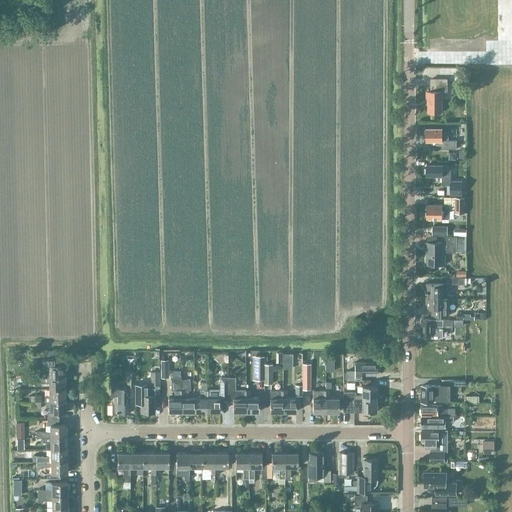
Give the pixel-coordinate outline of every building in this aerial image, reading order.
[(431,92),(427,92),(427,100),(428,100),(428,113),(442,112),(442,92),(448,92),(448,79),(431,79),(431,92)] [(442,128),(427,128),(427,141),(442,141),(442,149),(456,149),(456,141),(448,141),(448,134),(442,134),(442,128)] [(427,175),(442,175),(442,184),(450,184),(450,194),(462,194),(462,181),(451,181),(451,169),(448,169),(448,164),(427,164),(427,175)] [(426,218),(449,218),(449,208),(455,208),(455,213),(464,213),(464,197),(444,196),(444,204),(426,204),(426,218)] [(448,226),(433,226),(433,235),(448,235),(448,226)] [(458,251),(467,250),(466,236),(458,236),(458,251)] [(428,264),(428,265),(445,265),(445,253),(457,253),(457,237),(444,237),(444,243),(427,243),(427,250),(428,250),(428,257),(427,258),(427,263),(428,264)] [(445,283),(427,283),(427,299),(445,299),(445,283)] [(445,299),(427,299),(427,309),(432,309),(432,316),(449,316),(449,299),(445,299)] [(422,319),(421,335),(433,336),(433,335),(442,335),(443,327),(443,320),(433,320),(433,319),(422,319)] [(292,353),(284,353),(284,369),(292,369),(292,353)] [(255,379),(263,379),(264,356),(255,356),(255,379)] [(40,371),(35,371),(35,377),(43,377),(65,376),(65,364),(58,364),(58,358),(42,359),(43,372),(40,372),(40,371)] [(347,379),(361,379),(361,374),(376,374),(376,362),(354,362),(354,369),(347,369),(347,379)] [(264,383),(272,383),(272,363),(265,363),(264,383)] [(303,389),(311,389),(311,364),(303,364),(303,389)] [(488,379),(488,366),(464,365),(464,378),(488,379)] [(151,372),(151,384),(159,384),(159,371),(151,372)] [(43,377),(35,377),(35,384),(41,384),(41,383),(50,383),(50,389),(65,389),(65,376),(43,377)] [(169,396),(169,411),(171,411),(171,413),(172,414),(175,414),(177,413),(177,411),(181,411),(181,379),(181,376),(173,376),(173,379),(171,379),(171,390),(175,390),(175,396),(169,396)] [(207,389),(207,411),(219,411),(219,401),(228,401),(228,377),(219,377),(219,389),(207,389)] [(236,377),(228,377),(228,401),(233,401),(233,412),(246,413),(247,391),(247,389),(235,389),(236,377)] [(181,411),(187,411),(187,413),(188,414),(191,414),(193,413),(193,411),(194,411),(194,396),(188,396),(188,390),(190,390),(190,379),(181,379),(181,411)] [(207,389),(207,379),(202,379),(202,390),(202,396),(194,396),(194,411),(207,411),(207,389)] [(147,384),(135,384),(135,403),(141,403),(141,412),(155,412),(155,395),(155,388),(147,388),(147,384)] [(355,392),(343,392),(343,398),(376,398),(376,385),(362,385),(362,394),(355,394),(355,392)] [(422,401),(449,401),(449,385),(422,385),(422,401)] [(130,388),(118,388),(118,387),(111,387),(111,397),(115,397),(115,405),(113,405),(113,415),(127,415),(127,412),(130,412),(130,388)] [(50,396),(45,396),(45,401),(46,401),(66,401),(65,389),(50,389),(50,396)] [(313,411),(326,411),(326,389),(313,389),(313,411)] [(326,411),(339,411),(339,397),(330,397),(330,389),(326,389),(326,411)] [(283,411),(283,390),(270,390),(270,411),(283,411)] [(283,411),(296,411),(296,397),(287,397),(287,390),(283,390),(283,411)] [(246,413),(259,413),(260,398),(250,398),(250,391),(247,391),(246,413)] [(376,398),(343,398),(343,412),(376,412),(376,398)] [(66,401),(46,401),(46,407),(50,407),(50,413),(59,413),(66,413),(66,401)] [(422,405),(422,416),(454,416),(455,416),(455,408),(442,408),(442,405),(422,405)] [(454,416),(422,416),(422,427),(438,426),(446,426),(446,421),(454,421),(454,416)] [(42,431),(36,431),(36,437),(41,437),(66,437),(66,424),(59,425),(50,425),(51,432),(42,432),(42,431)] [(426,447),(437,448),(437,442),(439,442),(439,430),(422,430),(422,441),(426,441),(426,447)] [(66,437),(41,437),(42,442),(46,442),(46,449),(51,449),(67,449),(66,437)] [(494,441),(484,441),(484,453),(494,453),(494,441)] [(37,456),(37,462),(67,461),(67,455),(69,455),(69,449),(67,449),(51,449),(51,456),(37,456)] [(195,453),(190,453),(190,475),(194,475),(194,467),(203,467),(203,453),(201,453),(201,451),(200,450),(196,450),(195,451),(195,453)] [(431,460),(444,461),(444,451),(431,451),(431,460)] [(170,452),(157,453),(157,474),(161,474),(160,467),(170,467),(170,452)] [(285,477),(284,452),(271,452),(272,466),(281,466),(281,469),(279,469),(279,477),(285,477)] [(298,452),(284,452),(285,477),(290,477),(290,469),(288,469),(288,467),(298,467),(298,452)] [(118,467),(124,467),(124,482),(131,482),(131,475),(131,453),(118,453),(118,467)] [(131,453),(131,475),(135,474),(135,467),(144,467),(144,453),(131,453)] [(157,474),(157,453),(144,453),(144,467),(153,467),(153,474),(157,474)] [(190,453),(177,453),(177,476),(185,476),(185,480),(190,480),(190,475),(190,453)] [(203,467),(212,467),(212,474),(215,474),(215,453),(203,453),(203,467)] [(228,467),(228,453),(215,453),(215,474),(219,474),(219,467),(228,467)] [(249,453),(236,453),(236,467),(246,467),(247,470),(244,470),(244,478),(249,478),(249,453)] [(249,478),(255,478),(255,470),(252,470),(252,467),(262,467),(262,453),(249,453),(249,478)] [(324,482),(331,482),(331,470),(324,470),(324,453),(309,453),(309,466),(308,466),(308,476),(324,476),(324,482)] [(340,473),(333,473),(333,486),(340,486),(340,478),(346,477),(346,473),(353,473),(353,453),(340,453),(340,473)] [(370,488),(372,488),(374,487),(376,484),(377,483),(377,481),(377,459),(363,459),(363,475),(357,475),(357,492),(370,492),(370,488)] [(67,461),(37,462),(37,467),(37,468),(43,468),(43,466),(51,466),(52,473),(52,474),(61,473),(67,473),(67,461)] [(424,487),(436,487),(436,494),(456,494),(456,483),(446,482),(446,472),(425,472),(424,487)] [(43,489),(38,489),(38,495),(68,495),(67,482),(52,483),(52,490),(43,490),(43,489)] [(68,495),(38,495),(38,502),(43,501),(52,500),(52,507),(68,507),(68,495)] [(355,505),(362,505),(362,511),(377,511),(377,502),(366,503),(366,495),(355,496),(355,505)]
